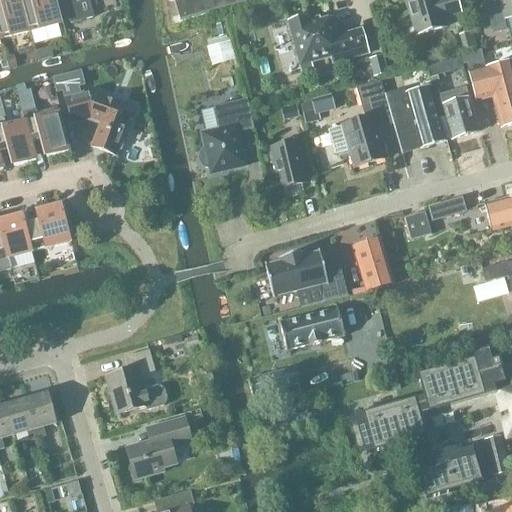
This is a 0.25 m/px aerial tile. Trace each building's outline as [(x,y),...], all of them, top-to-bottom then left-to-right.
[(30,33),(21,0),(0,0),(0,35),(1,41),(30,33)] [(21,0),(30,33),(59,25),(52,0),(21,0)] [(202,0),(173,8),(180,31),(259,8),(257,0),(202,0)] [(406,0),(417,37),(445,28),(444,22),(461,17),(456,0),(406,0)] [(511,0),(499,0),(507,29),(511,27),(511,0)] [(78,2),(65,6),(67,13),(70,25),(84,21),(78,2)] [(308,22),(307,18),(288,23),(302,74),(313,71),(311,64),(339,56),(340,62),(333,64),(333,65),(368,55),(361,31),(337,38),(332,19),(320,22),(319,18),(308,22)] [(473,32),(464,34),(469,50),(477,48),(473,32)] [(43,50),(35,52),(37,62),(43,61),(45,60),(46,60),(43,50)] [(33,51),(26,53),(29,61),(36,59),(33,51)] [(14,56),(6,58),(9,70),(17,68),(14,56)] [(373,78),(387,75),(383,57),(369,60),(373,78)] [(486,71),(483,61),(467,66),(477,103),(493,98),(501,129),(511,126),(511,64),(486,71)] [(441,65),(429,69),(432,79),(444,76),(441,65)] [(56,95),(62,93),(78,89),(84,87),(80,73),(52,80),(56,95)] [(342,127),(329,131),(336,155),(349,151),(354,169),(386,160),(378,130),(394,126),(385,96),(380,81),(355,88),(362,109),(365,120),(342,127)] [(15,88),(18,99),(31,96),(30,92),(25,93),(24,86),(15,88)] [(447,143),(440,120),(431,88),(405,96),(404,91),(385,96),(394,126),(402,155),(447,143)] [(440,120),(447,143),(478,134),(465,90),(440,97),(446,119),(440,120)] [(122,141),(134,109),(92,93),(66,100),(72,125),(90,120),(101,125),(92,148),(116,157),(117,154),(121,152),(124,145),(122,141)] [(331,98),(315,101),(319,115),(334,111),(331,98)] [(211,176),(246,168),(238,134),(254,130),(247,101),(214,108),(219,131),(202,135),(205,150),(202,153),(200,156),(200,160),(201,164),(202,167),(205,169),(210,170),(211,176)] [(296,105),(281,109),(284,121),(300,117),(296,105)] [(23,114),(29,138),(41,135),(47,159),(69,154),(57,109),(38,114),(35,111),(23,114)] [(36,163),(29,138),(23,114),(22,114),(25,124),(8,129),(3,120),(0,120),(0,146),(8,144),(15,168),(36,163)] [(280,191),(306,185),(295,141),(270,147),(272,153),(269,156),(271,164),(274,165),(280,191)] [(511,198),(484,206),(492,233),(511,227),(511,198)] [(462,200),(429,209),(433,223),(466,214),(462,200)] [(25,228),(32,253),(45,250),(46,250),(71,244),(62,210),(37,216),(39,224),(25,228)] [(412,241),(433,235),(426,213),(406,219),(412,241)] [(32,253),(25,228),(23,220),(0,226),(0,274),(11,271),(8,260),(32,254),(32,253)] [(379,239),(353,246),(367,292),(393,284),(379,239)] [(281,264),(265,268),(273,299),(320,287),(322,297),(346,291),(340,268),(324,272),(320,254),(304,258),(303,254),(280,260),(281,264)] [(485,284),(507,279),(510,290),(511,289),(511,262),(482,271),(485,284)] [(337,310),(282,325),(288,351),(343,338),(337,310)] [(197,338),(185,342),(188,350),(200,346),(197,338)] [(502,369),(499,360),(493,362),(489,350),(471,355),(473,361),(421,375),(428,398),(360,417),(369,454),(427,438),(420,416),(496,395),(494,385),(491,372),(502,369)] [(145,392),(140,377),(155,373),(149,352),(125,359),(129,372),(106,379),(117,416),(146,408),(147,411),(164,406),(168,401),(164,390),(159,387),(145,392)] [(255,396),(300,384),(296,367),(250,380),(255,396)] [(397,378),(378,384),(381,395),(400,390),(397,378)] [(505,438),(511,436),(511,380),(494,385),(496,395),(505,438)] [(27,401),(38,441),(46,438),(43,429),(57,425),(48,395),(27,401)] [(30,443),(38,441),(27,401),(6,407),(15,437),(27,433),(30,443)] [(2,441),(15,437),(6,407),(0,408),(0,451),(5,450),(2,441)] [(135,482),(164,474),(163,470),(176,466),(172,450),(192,445),(185,420),(157,428),(161,441),(126,450),(135,482)] [(501,438),(499,439),(486,442),(493,477),(509,473),(501,438)] [(418,470),(426,500),(483,484),(474,454),(418,470)] [(6,486),(0,487),(0,499),(9,496),(6,486)] [(51,491),(45,493),(49,505),(54,503),(51,491)] [(189,511),(188,508),(194,506),(190,493),(159,502),(162,511),(189,511)]
